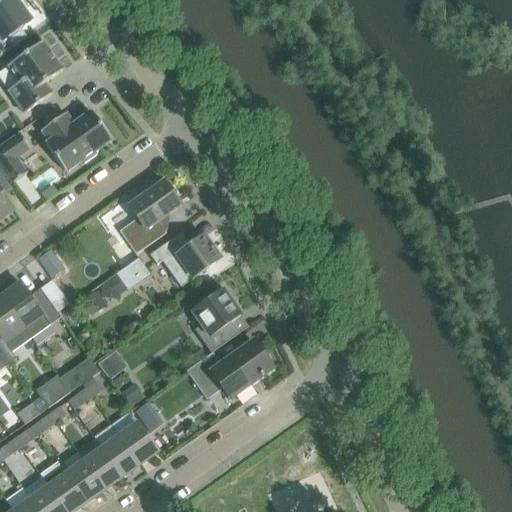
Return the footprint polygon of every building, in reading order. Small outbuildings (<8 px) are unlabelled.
[(0,0),(0,40),(2,42),(31,22),(23,10),(21,12),(16,6),(19,4),(15,0),(0,0)] [(8,92),(24,115),(52,95),(44,85),(62,72),(42,43),(39,45),(37,42),(24,52),(26,54),(8,68),(19,84),(8,92)] [(66,115),(41,132),(48,142),(45,144),(56,159),(64,171),(66,173),(111,141),(91,112),(89,114),(73,125),(66,115)] [(0,170),(10,186),(26,174),(16,159),(30,149),(19,135),(0,148),(0,170)] [(0,220),(13,211),(1,193),(10,186),(0,170),(0,220)] [(167,182),(164,184),(163,183),(162,183),(160,181),(148,189),(150,191),(129,207),(138,220),(120,233),(136,256),(166,234),(158,223),(180,207),(172,196),(175,194),(167,182)] [(181,234),(150,256),(157,266),(162,262),(180,288),(221,260),(204,237),(188,249),(185,245),(188,243),(181,234)] [(48,254),(39,260),(52,278),(60,271),(48,254)] [(135,263),(115,277),(125,291),(145,277),(135,263)] [(1,298),(31,340),(31,339),(31,338),(49,326),(60,319),(44,295),(34,302),(21,284),(1,298)] [(192,313),(201,327),(195,331),(211,354),(239,335),(231,323),(240,316),(223,291),(192,313)] [(97,293),(80,303),(90,320),(107,310),(100,297),(97,293)] [(68,294),(63,297),(70,306),(79,300),(75,294),(68,294)] [(0,358),(6,367),(16,360),(11,353),(12,353),(12,352),(30,339),(30,340),(31,340),(1,298),(0,298),(0,358)] [(212,354),(186,373),(198,390),(215,378),(230,400),(273,370),(269,365),(271,364),(268,359),(267,357),(263,354),(262,355),(255,345),(253,342),(220,365),(212,354)] [(88,359),(79,366),(89,380),(98,373),(88,359)] [(105,359),(97,364),(109,381),(116,376),(105,359)] [(57,377),(35,393),(40,399),(47,409),(69,394),(59,380),(57,377)] [(85,390),(91,399),(101,392),(95,383),(85,390)] [(135,385),(121,395),(130,409),(144,399),(135,385)] [(91,399),(85,390),(75,397),(82,406),(91,399)] [(32,404),(17,415),(24,426),(40,415),(32,404)] [(60,408),(50,415),(56,424),(66,417),(60,408)] [(50,415),(40,422),(46,431),(56,424),(50,415)] [(137,425),(119,437),(139,465),(157,452),(137,425)] [(25,433),(15,440),(21,449),(31,442),(25,433)] [(121,478),(139,465),(119,437),(102,450),(121,478)] [(15,440),(5,447),(11,456),(21,449),(15,440)] [(102,450),(84,463),(103,490),(121,478),(102,450)] [(86,503),(103,490),(84,463),(66,475),(86,503)] [(66,475),(48,488),(65,511),(72,511),(86,503),(66,475)] [(38,511),(65,511),(48,488),(31,500),(38,511)] [(38,511),(31,500),(14,511),(38,511)]
